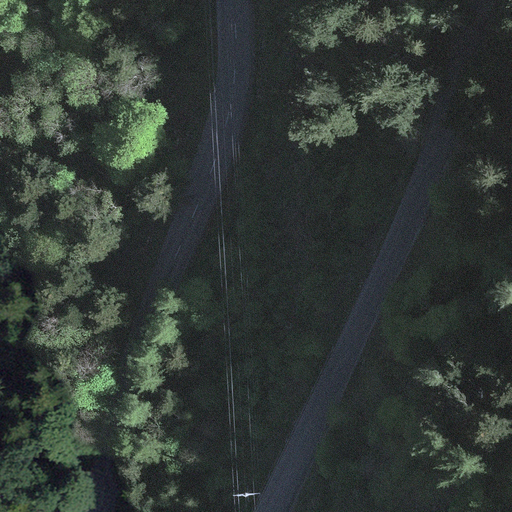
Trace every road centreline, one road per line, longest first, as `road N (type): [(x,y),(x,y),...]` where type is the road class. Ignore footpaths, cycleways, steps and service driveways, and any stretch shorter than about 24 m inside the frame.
road 1 (tertiary): [(484,0),(412,206),(265,511)]
road 2 (tertiary): [(235,0),(229,104),(120,407),(99,511)]
